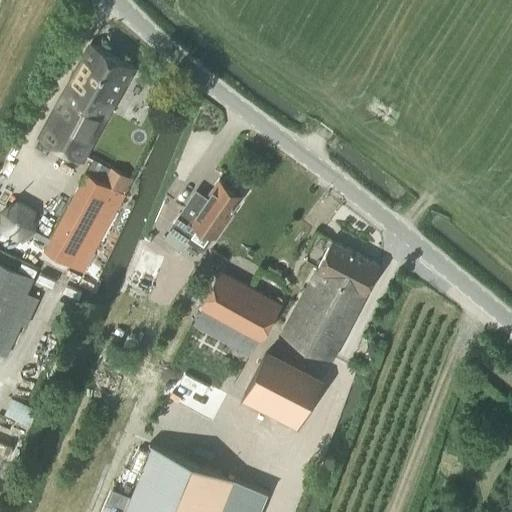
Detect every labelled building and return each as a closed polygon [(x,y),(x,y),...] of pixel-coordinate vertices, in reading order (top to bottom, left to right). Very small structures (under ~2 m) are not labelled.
[(40,137),(83,160),(134,66),(92,43),(40,137)] [(38,258),(65,273),(71,263),(81,269),(132,178),(110,165),(102,180),(86,171),(43,248),(44,248),(38,258)] [(228,210),(240,194),(217,178),(210,187),(208,186),(203,194),(194,188),(167,226),(187,241),(199,227),(213,237),(232,212),(228,210)] [(33,200),(1,201),(2,233),(34,232),(33,200)] [(282,331),(331,357),(381,263),(332,236),(282,331)] [(27,292),(34,278),(0,261),(0,354),(6,357),(21,325),(25,327),(39,298),(27,292)] [(191,323),(250,356),(280,302),(221,269),(191,323)] [(369,340),(366,346),(369,354),(375,357),(381,346),(369,340)] [(241,399),(298,427),(322,380),(265,351),(241,399)] [(8,412),(32,421),(37,406),(13,398),(8,412)] [(124,511),(219,511),(234,476),(153,442),(124,511)]
